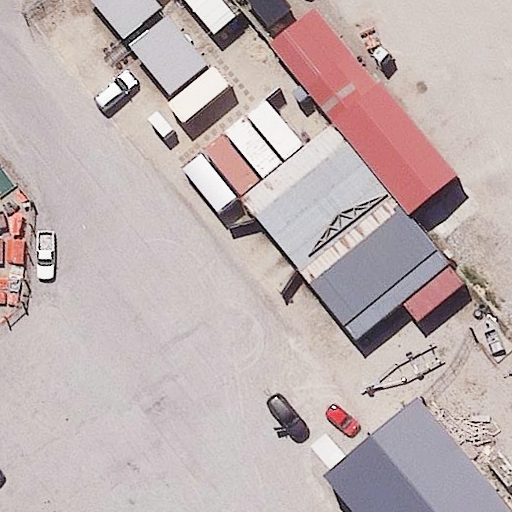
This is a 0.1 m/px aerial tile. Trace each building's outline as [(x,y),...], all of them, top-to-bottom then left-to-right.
[(188,33),(160,0),(84,0),(144,70),(188,33)] [(453,0),(403,0),(428,25),(453,0)] [(459,174),(316,5),(272,42),(337,118),(415,211),(459,174)] [(319,286),(415,211),(337,118),(240,199),(319,286)] [(331,471),(364,511),(511,511),(511,500),(424,395),(331,471)]
